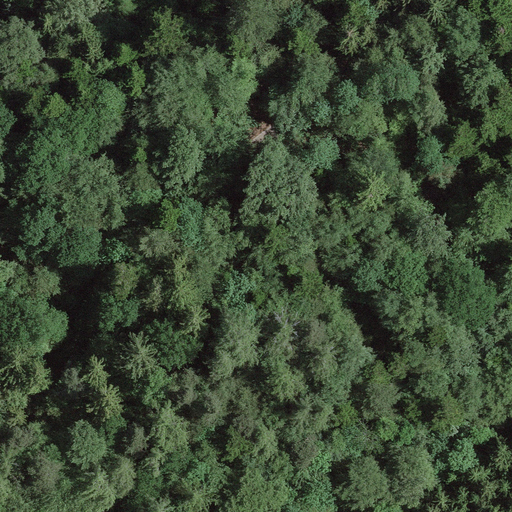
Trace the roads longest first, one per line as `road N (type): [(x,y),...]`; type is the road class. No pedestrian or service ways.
road 1 (unclassified): [(0,343),(358,70),(432,0)]
road 2 (unclassified): [(511,420),(334,466),(66,511)]
